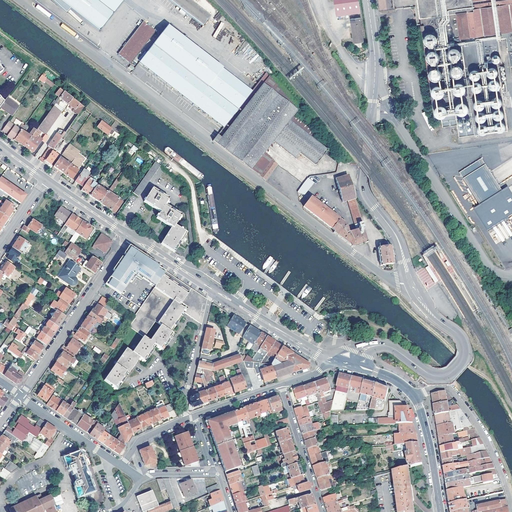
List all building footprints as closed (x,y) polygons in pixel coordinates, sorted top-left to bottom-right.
[(61,0),(100,30),(124,0),(61,0)] [(169,0),(202,26),(210,16),(190,0),(169,0)] [(359,0),(333,0),(336,16),(361,12),(359,0)] [(377,0),(379,12),(394,9),(392,0),(377,0)] [(511,0),(417,0),(420,16),(421,16),(422,23),(421,24),(421,29),(425,28),(425,29),(423,30),(435,116),(441,115),(443,126),(458,124),(459,136),(508,129),(501,80),(499,62),(503,61),(499,37),(506,36),(511,74),(511,73),(511,0)] [(351,19),(354,42),(364,40),(360,17),(351,19)] [(155,30),(143,21),(119,53),(124,57),(131,62),(155,30)] [(223,127),(252,90),(168,24),(140,61),(155,73),(183,96),(212,118),(223,127)] [(213,141),(217,144),(259,176),(272,159),(264,152),(274,139),(295,156),(299,151),(316,164),(327,149),(328,148),(323,144),(313,137),(315,135),(317,133),(309,127),(309,126),(294,115),(296,111),(298,109),(267,71),(252,90),(223,127),(213,141)] [(52,82),(42,75),(40,77),(39,79),(49,86),(52,82)] [(54,84),(50,89),(55,93),(55,94),(59,98),(63,92),(54,84)] [(67,104),(68,103),(72,98),(66,93),(63,92),(59,98),(67,104)] [(19,107),(6,98),(4,102),(0,106),(0,107),(12,116),(19,107)] [(72,98),(68,103),(67,104),(74,109),(72,111),(78,115),(83,107),(72,98)] [(53,106),(53,107),(60,112),(62,109),(55,103),(53,106)] [(60,112),(53,107),(37,129),(40,132),(44,134),(53,121),(60,112)] [(72,111),(72,112),(59,130),(61,131),(61,130),(65,133),(69,127),(78,115),(72,111)] [(112,129),(101,121),(97,127),(108,135),(112,129)] [(7,137),(13,141),(14,139),(20,131),(24,126),(22,124),(19,129),(8,122),(2,130),(6,133),(8,135),(7,137)] [(28,136),(20,131),(14,139),(20,144),(24,147),(36,131),(33,129),(28,136)] [(40,132),(37,129),(36,131),(24,147),(33,152),(41,140),(37,137),(40,132)] [(61,139),(65,133),(61,130),(61,131),(59,130),(56,134),(48,146),(49,147),(53,150),(54,148),(61,139)] [(57,150),(64,141),(61,139),(54,148),(57,150)] [(69,145),(79,152),(81,149),(71,141),(69,145)] [(133,145),(137,149),(144,154),(148,149),(137,141),(133,145)] [(77,155),(79,152),(69,145),(67,147),(77,155)] [(39,160),(44,163),(45,161),(52,152),(53,150),(49,147),(42,158),(41,158),(39,160)] [(77,155),(67,147),(64,152),(74,159),(77,155)] [(58,156),(52,152),(45,161),(51,165),(58,156)] [(83,169),(89,174),(92,169),(89,167),(97,156),(94,154),(83,169)] [(84,159),(77,155),(74,159),(71,163),(64,174),(72,180),(78,171),(77,170),(84,159)] [(64,174),(71,163),(61,156),(54,166),(58,170),(64,174)] [(277,163),(272,159),(259,176),(264,180),(277,163)] [(460,175),(464,180),(486,166),(481,159),(462,172),(463,173),(460,175)] [(133,193),(139,197),(160,166),(155,162),(133,193)] [(486,166),(464,180),(480,205),(502,191),(486,166)] [(89,174),(83,169),(75,182),(80,185),(83,187),(88,180),(90,178),(87,176),(89,174)] [(348,176),(336,179),(342,202),(348,201),(354,199),(355,199),(352,187),(351,188),(348,176)] [(303,183),(309,188),(314,182),(308,177),(303,183)] [(0,178),(0,189),(20,204),(24,199),(23,194),(15,189),(13,191),(10,189),(12,186),(0,178)] [(83,191),(90,196),(97,186),(88,180),(83,187),(81,190),(83,191)] [(112,191),(119,182),(116,180),(109,190),(112,191)] [(305,194),(309,188),(303,183),(297,191),(305,194)] [(94,199),(100,203),(107,193),(97,186),(90,196),(94,199)] [(168,248),(175,253),(176,251),(177,248),(187,233),(182,230),(182,229),(183,229),(182,228),(181,228),(181,229),(175,226),(180,218),(181,217),(180,217),(181,215),(173,210),(165,205),(169,199),(152,189),(144,203),(154,209),(156,206),(158,207),(156,210),(159,212),(156,218),(160,221),(162,218),(164,219),(162,222),(171,228),(165,237),(168,239),(166,242),(163,240),(161,244),(168,248)] [(107,208),(115,214),(123,202),(107,192),(107,193),(100,203),(107,208)] [(335,230),(341,220),(310,197),(303,207),(335,230)] [(353,220),(355,226),(361,224),(354,199),(348,201),(354,220),(353,220)] [(0,212),(8,218),(15,207),(9,203),(6,201),(0,208),(0,212)] [(54,216),(65,224),(71,215),(68,212),(65,210),(60,207),(54,216)] [(65,224),(57,236),(60,238),(67,227),(75,232),(82,222),(71,215),(65,224)] [(31,231),(36,234),(42,226),(33,220),(27,228),(31,231)] [(346,225),(341,220),(335,230),(333,233),(352,247),(367,243),(361,224),(355,226),(356,230),(348,232),(346,225)] [(75,232),(85,239),(90,231),(90,227),(82,222),(75,232)] [(105,252),(110,245),(109,240),(101,235),(93,247),(95,249),(97,246),(105,252)] [(28,244),(19,238),(12,248),(21,254),(28,244)] [(62,252),(69,257),(74,260),(81,250),(69,241),(68,243),(62,252)] [(392,256),(391,246),(381,247),(378,247),(381,266),(393,264),(392,256)] [(10,255),(7,259),(4,256),(2,259),(6,262),(8,263),(10,261),(12,263),(13,262),(14,263),(15,262),(16,262),(18,259),(17,259),(18,258),(16,257),(18,254),(12,249),(8,254),(10,255)] [(162,276),(164,272),(161,270),(133,252),(129,249),(120,263),(121,264),(118,268),(117,267),(116,267),(113,272),(115,273),(106,286),(120,296),(133,276),(134,277),(135,275),(154,288),(162,276)] [(62,252),(59,250),(54,256),(65,263),(69,257),(62,252)] [(92,257),(85,267),(94,274),(101,263),(92,257)] [(7,277),(14,267),(8,263),(6,262),(0,270),(0,272),(3,275),(7,277)] [(69,262),(59,276),(69,283),(70,284),(71,284),(72,284),(73,283),(74,283),(74,282),(75,281),(75,280),(75,279),(74,277),(73,277),(79,269),(69,262)] [(115,273),(113,272),(112,274),(105,284),(104,285),(106,286),(115,273)] [(206,300),(164,272),(162,276),(165,278),(167,279),(169,280),(169,281),(189,293),(198,299),(202,302),(197,323),(201,325),(206,300)] [(171,301),(180,306),(182,303),(189,293),(169,281),(167,279),(165,278),(162,276),(154,288),(153,289),(171,301)] [(56,295),(69,304),(75,295),(66,288),(62,293),(58,291),(56,295)] [(143,338),(154,323),(156,324),(158,320),(167,307),(171,301),(153,289),(147,298),(141,308),(140,308),(135,319),(128,328),(143,338)] [(143,295),(136,290),(133,293),(141,298),(143,295)] [(29,293),(22,303),(26,306),(34,296),(32,294),(29,293)] [(198,299),(189,293),(182,303),(188,308),(186,311),(184,314),(197,323),(202,302),(198,299)] [(60,300),(57,304),(54,302),(50,307),(56,311),(61,314),(65,309),(68,305),(60,300)] [(167,307),(182,316),(183,315),(184,314),(186,311),(180,306),(171,301),(167,307)] [(109,314),(103,309),(97,305),(96,306),(93,311),(92,311),(88,316),(101,325),(109,314)] [(160,326),(170,334),(178,322),(182,316),(167,307),(158,320),(156,324),(160,326)] [(58,327),(65,317),(61,314),(56,311),(49,321),(58,327)] [(15,322),(19,317),(15,314),(9,322),(9,324),(13,327),(16,322),(15,322)] [(105,325),(112,316),(109,314),(101,325),(102,325),(103,324),(105,325)] [(87,317),(80,327),(87,331),(91,325),(93,326),(95,322),(87,317)] [(120,340),(128,328),(135,319),(133,318),(132,317),(117,338),(120,340)] [(45,327),(54,333),(58,327),(49,321),(45,327)] [(235,332),(241,323),(237,321),(232,329),(235,332)] [(254,344),(260,333),(254,329),(244,323),(240,330),(238,329),(237,331),(239,332),(238,334),(254,344)] [(160,326),(148,342),(156,347),(158,349),(158,351),(160,350),(162,352),(168,343),(173,336),(170,334),(160,326)] [(54,333),(45,327),(42,333),(50,338),(54,333)] [(80,327),(75,334),(72,332),(70,335),(77,340),(79,338),(84,342),(90,333),(87,331),(80,327)] [(32,328),(28,335),(32,337),(36,330),(32,328)] [(17,335),(14,340),(19,343),(24,335),(17,329),(14,333),(17,335)] [(37,339),(45,345),(50,338),(42,333),(37,339)] [(260,348),(266,337),(265,336),(260,333),(254,344),(252,347),(254,348),(256,345),(259,347),(260,348)] [(208,356),(213,338),(204,336),(200,354),(208,356)] [(252,363),(259,364),(260,363),(265,355),(274,342),(272,341),(268,338),(266,337),(260,348),(263,350),(258,357),(256,358),(252,363)] [(117,338),(110,348),(113,350),(120,340),(117,338)] [(143,338),(132,353),(139,359),(145,363),(153,351),(156,347),(148,342),(143,338)] [(72,339),(66,348),(71,351),(75,354),(81,345),(72,339)] [(214,347),(222,349),(224,341),(216,339),(214,347)] [(44,348),(34,342),(30,348),(29,349),(39,355),(44,348)] [(274,342),(265,355),(268,357),(271,353),(276,356),(282,347),(280,346),(279,345),(274,342)] [(23,355),(10,346),(8,349),(21,358),(23,355)] [(282,360),(286,356),(293,354),(285,349),(283,347),(282,347),(276,356),(282,360)] [(26,353),(35,360),(38,356),(29,349),(26,353)] [(126,349),(115,364),(129,374),(136,363),(139,359),(132,353),(126,349)] [(72,358),(68,355),(63,352),(56,362),(66,369),(70,365),(70,364),(71,365),(75,360),(72,358)] [(243,356),(238,354),(237,356),(240,363),(242,362),(246,356),(247,355),(244,353),(243,356)] [(271,367),(275,378),(291,373),(306,369),(309,368),(309,366),(309,364),(299,358),(287,361),(280,364),(279,363),(273,359),(270,365),(271,367)] [(207,370),(211,371),(213,372),(216,371),(223,369),(230,366),(227,359),(215,363),(216,364),(212,365),(207,364),(198,362),(197,368),(204,370),(207,370)] [(51,370),(60,377),(66,369),(56,362),(51,370)] [(252,386),(246,368),(259,369),(259,365),(259,364),(252,363),(250,363),(242,362),(240,363),(237,364),(239,370),(246,389),(252,386)] [(129,374),(115,364),(103,381),(113,388),(114,390),(116,390),(117,390),(125,379),(129,374)] [(230,366),(223,369),(225,374),(231,372),(231,369),(234,368),(233,365),(230,366)] [(8,370),(4,376),(15,384),(19,383),(25,375),(17,371),(17,372),(10,367),(8,370)] [(271,367),(259,371),(263,383),(275,379),(275,378),(271,367)] [(230,380),(234,393),(246,389),(239,370),(236,371),(238,377),(230,380)] [(336,386),(346,389),(343,399),(346,400),(352,378),(349,377),(342,375),(341,375),(339,375),(336,386)] [(207,387),(204,378),(201,379),(202,383),(204,388),(209,402),(217,399),(213,388),(207,390),(206,388),(207,387)] [(227,383),(223,384),(220,378),(218,378),(220,382),(225,396),(231,394),(227,383)] [(352,378),(346,400),(358,403),(360,397),(364,381),(361,380),(355,379),(352,378)] [(315,383),(319,395),(323,394),(331,391),(328,385),(327,379),(315,383)] [(364,381),(360,397),(372,400),(376,384),(374,384),(370,383),(364,381)] [(225,396),(220,382),(218,383),(219,386),(213,388),(217,399),(225,396)] [(46,402),(54,390),(46,383),(37,396),(46,402)] [(308,399),(319,395),(315,383),(303,387),(308,399)] [(371,402),(376,403),(377,400),(385,402),(388,389),(378,385),(376,384),(372,400),(371,402)] [(305,400),(308,399),(303,387),(294,391),(297,400),(302,399),(303,401),(305,400)] [(198,394),(202,404),(209,402),(204,388),(202,389),(203,392),(198,394)] [(202,404),(198,394),(197,391),(194,392),(193,389),(192,390),(190,400),(191,402),(190,403),(191,407),(193,406),(193,407),(202,404)] [(445,392),(432,395),(433,400),(434,405),(451,402),(453,400),(445,392)] [(62,402),(55,397),(57,395),(54,393),(46,405),(56,412),(62,402)] [(274,409),(280,406),(277,396),(267,400),(271,411),(272,413),(275,412),(274,409)] [(371,402),(372,400),(360,397),(358,403),(356,411),(369,410),(371,402)] [(259,415),(271,411),(267,400),(255,404),(259,415)] [(451,402),(434,405),(435,411),(435,415),(461,410),(453,400),(451,402)] [(331,402),(326,403),(322,405),(325,412),(325,413),(330,411),(333,401),(331,402)] [(389,413),(394,413),(394,410),(408,410),(408,409),(400,401),(389,401),(389,413)] [(62,416),(69,407),(62,402),(56,412),(62,416)] [(72,402),(69,407),(62,416),(66,419),(72,409),(76,404),(72,402)] [(117,418),(120,424),(126,421),(125,417),(119,404),(111,414),(112,417),(113,419),(117,418)] [(164,407),(167,413),(173,410),(170,404),(164,407)] [(259,415),(255,404),(244,408),(251,431),(254,430),(250,419),(260,416),(259,415)] [(294,409),(299,422),(310,419),(305,406),(302,407),(294,409)] [(167,413),(164,407),(157,410),(161,420),(168,417),(167,413)] [(251,431),(244,408),(233,412),(237,424),(247,455),(257,450),(254,442),(251,431)] [(66,419),(76,426),(83,416),(77,413),(72,409),(66,419)] [(146,413),(151,424),(161,420),(157,410),(156,409),(146,413)] [(394,410),(394,413),(394,419),(394,424),(400,424),(413,424),(411,420),(409,413),(408,410),(394,410)] [(461,410),(435,415),(436,417),(437,424),(437,427),(453,423),(453,427),(456,426),(457,431),(463,429),(463,428),(471,426),(461,410)] [(207,421),(225,472),(232,469),(240,467),(226,428),(237,424),(233,412),(207,421)] [(136,419),(141,429),(151,424),(146,413),(140,416),(139,415),(137,416),(138,417),(136,418),(136,419)] [(83,416),(76,426),(85,432),(92,422),(83,415),(83,416)] [(129,420),(130,419),(128,415),(125,417),(126,421),(128,424),(132,433),(141,429),(136,419),(129,422),(129,420)] [(36,430),(35,430),(36,429),(34,428),(34,429),(33,428),(34,428),(32,427),(31,427),(31,426),(29,425),(28,425),(26,424),(27,423),(24,421),(24,419),(19,416),(16,421),(19,422),(17,425),(15,423),(12,427),(14,429),(10,434),(16,439),(22,442),(28,433),(36,438),(40,433),(40,432),(36,430)] [(41,431),(46,423),(40,419),(35,426),(41,431)] [(310,419),(299,422),(300,428),(311,424),(310,419)] [(89,435),(97,440),(102,431),(104,429),(97,424),(98,423),(94,421),(90,426),(94,429),(89,435)] [(50,438),(55,430),(46,423),(41,431),(40,432),(40,433),(49,439),(35,459),(42,456),(53,440),(50,438)] [(453,423),(437,427),(437,429),(438,435),(439,435),(439,436),(439,438),(453,434),(455,434),(453,427),(453,423)] [(132,433),(128,424),(118,429),(117,429),(118,432),(121,438),(124,443),(127,441),(129,439),(132,434),(132,433)] [(303,435),(314,431),(311,424),(300,428),(303,435)] [(401,434),(416,434),(415,432),(413,424),(400,424),(401,434)] [(290,439),(286,428),(275,432),(279,443),(290,439)] [(479,439),(474,430),(464,432),(459,433),(460,437),(469,435),(473,441),(479,439)] [(16,439),(10,434),(5,431),(2,435),(10,441),(13,443),(16,439)] [(102,444),(108,435),(102,431),(97,440),(102,444)] [(175,436),(185,467),(191,467),(190,464),(199,461),(198,459),(196,454),(188,431),(183,433),(175,436)] [(315,434),(314,431),(303,435),(305,442),(315,439),(316,439),(315,434)] [(416,434),(401,434),(396,434),(396,445),(418,444),(418,442),(417,437),(416,434)] [(440,448),(460,443),(465,442),(465,439),(464,439),(463,438),(455,440),(453,434),(439,438),(438,438),(439,444),(440,448)] [(0,437),(0,442),(6,447),(7,448),(9,445),(8,445),(10,441),(2,435),(0,437)] [(108,435),(102,444),(108,447),(113,439),(108,435)] [(118,442),(113,451),(118,455),(124,446),(123,446),(125,444),(124,443),(121,438),(118,442)] [(113,439),(108,447),(113,451),(118,442),(113,439)] [(265,439),(254,442),(257,450),(259,449),(263,448),(267,447),(265,439)] [(283,455),(294,451),(290,439),(279,443),(282,455),(283,455)] [(307,450),(318,446),(315,439),(305,442),(307,450)] [(481,441),(479,439),(473,441),(465,442),(467,449),(483,445),(481,441)] [(460,446),(460,443),(440,448),(441,450),(441,451),(441,454),(456,451),(458,450),(457,446),(460,446)] [(485,450),(483,445),(467,449),(459,450),(461,456),(472,454),(472,455),(487,452),(485,450)] [(318,446),(307,450),(310,457),(320,454),(318,446)] [(157,466),(150,447),(139,451),(142,458),(145,466),(150,464),(152,468),(155,466),(157,466)] [(420,453),(419,447),(408,449),(408,453),(406,453),(408,464),(410,464),(411,467),(422,464),(420,453)] [(257,453),(255,459),(255,461),(256,463),(264,461),(262,456),(265,455),(263,448),(259,449),(257,450),(257,453)] [(298,463),(294,451),(283,455),(284,458),(282,459),(283,461),(281,462),(280,464),(282,468),(286,466),(298,463)] [(452,457),(456,456),(457,456),(456,451),(441,454),(442,460),(442,461),(452,459),(452,457)] [(490,458),(487,452),(472,455),(467,456),(468,463),(479,460),(482,460),(490,458)] [(86,471),(85,469),(81,457),(79,453),(73,455),(70,456),(68,457),(64,458),(68,468),(69,467),(68,468),(69,470),(71,471),(73,470),(75,475),(76,479),(77,482),(75,483),(74,485),(75,486),(76,487),(75,487),(78,497),(85,494),(93,491),(88,477),(86,473),(86,471)] [(320,454),(310,457),(313,468),(323,464),(320,454)] [(443,468),(458,465),(456,458),(452,459),(442,461),(443,463),(443,468)] [(483,466),(492,464),(490,458),(482,460),(483,466)] [(470,469),(481,467),(479,460),(468,463),(469,466),(469,469),(470,469)] [(10,461),(5,469),(11,473),(19,467),(10,461)] [(298,463),(286,466),(290,479),(292,478),(302,475),(298,463)] [(317,479),(327,476),(330,475),(326,463),(323,464),(313,468),(317,479)] [(468,463),(458,465),(443,468),(444,474),(445,475),(456,472),(455,470),(460,469),(460,468),(465,467),(469,466),(468,463)] [(494,469),(492,464),(483,466),(481,467),(470,469),(471,474),(484,471),(494,469)] [(414,511),(413,500),(411,487),(408,468),(408,467),(393,472),(398,511),(414,511)] [(11,473),(5,469),(4,468),(0,473),(0,477),(4,480),(11,473)] [(467,475),(466,470),(456,472),(445,475),(445,479),(445,480),(467,475)] [(226,476),(229,485),(239,482),(243,480),(242,478),(240,479),(238,475),(234,476),(233,473),(226,476)] [(482,476),(483,481),(484,484),(493,482),(493,481),(492,475),(492,474),(485,476),(482,476)] [(295,486),(304,483),(302,475),(292,478),(295,486)] [(467,475),(445,480),(446,483),(446,484),(469,479),(468,475),(467,475)] [(327,476),(317,479),(319,485),(329,482),(327,476)] [(167,492),(162,479),(156,479),(161,494),(167,492)] [(174,495),(168,479),(162,479),(167,492),(168,497),(174,495)] [(470,482),(469,479),(446,484),(447,488),(447,491),(464,488),(470,486),(470,482)] [(196,493),(191,480),(179,485),(184,497),(196,493)] [(229,485),(232,495),(240,493),(239,490),(242,489),(239,482),(229,485)] [(299,494),(310,490),(308,482),(304,483),(295,486),(293,487),(294,490),(297,489),(299,493),(299,494)] [(329,482),(319,485),(321,491),(327,489),(331,488),(329,482)] [(217,484),(206,489),(209,494),(210,494),(219,490),(217,484)] [(270,492),(268,486),(263,487),(265,494),(265,496),(278,492),(277,490),(270,492)] [(461,502),(467,501),(466,496),(465,497),(464,488),(447,491),(447,494),(449,505),(456,503),(455,499),(460,498),(461,502)] [(210,494),(211,500),(208,501),(210,507),(211,506),(223,501),(219,490),(210,494)] [(147,510),(157,506),(152,491),(137,496),(142,511),(147,510)] [(246,501),(243,492),(240,493),(232,495),(235,505),(244,502),(246,501)] [(301,509),(315,504),(311,494),(288,501),(289,505),(298,502),(301,509)] [(57,511),(51,495),(42,497),(40,495),(36,497),(43,511),(57,511)] [(178,507),(174,495),(168,497),(173,509),(175,508),(178,507)] [(325,505),(337,502),(335,495),(329,497),(323,499),(325,505)] [(43,511),(36,497),(35,497),(9,509),(9,511),(43,511)] [(271,511),(270,510),(280,506),(276,499),(267,501),(268,506),(259,508),(260,511),(271,511)] [(484,511),(507,507),(506,500),(477,507),(475,508),(475,511),(484,511)] [(226,511),(223,501),(211,506),(212,511),(226,511)] [(450,511),(456,511),(469,509),(467,501),(461,502),(456,503),(449,505),(450,509),(450,511)] [(161,511),(168,509),(169,510),(172,509),(170,502),(165,504),(157,506),(147,510),(147,511),(161,511)] [(244,502),(235,505),(237,511),(245,511),(247,511),(244,502)] [(327,511),(340,511),(337,502),(325,505),(327,511)]
